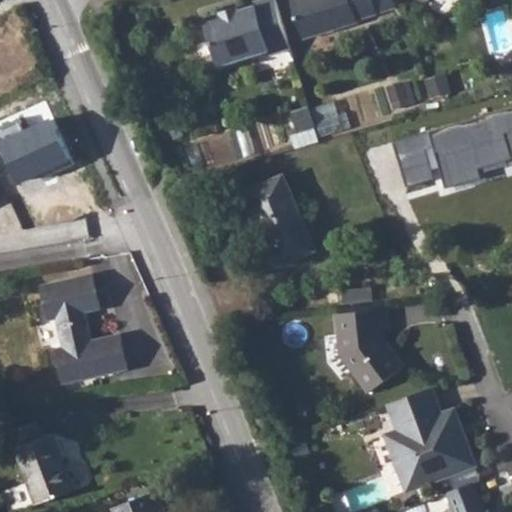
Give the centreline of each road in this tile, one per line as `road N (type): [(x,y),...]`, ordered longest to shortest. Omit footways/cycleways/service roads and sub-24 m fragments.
road 1 (secondary): [(267,511),(116,129),(55,0)]
road 2 (unknown): [(0,418),(213,372)]
road 3 (unknown): [(0,231),(144,199)]
